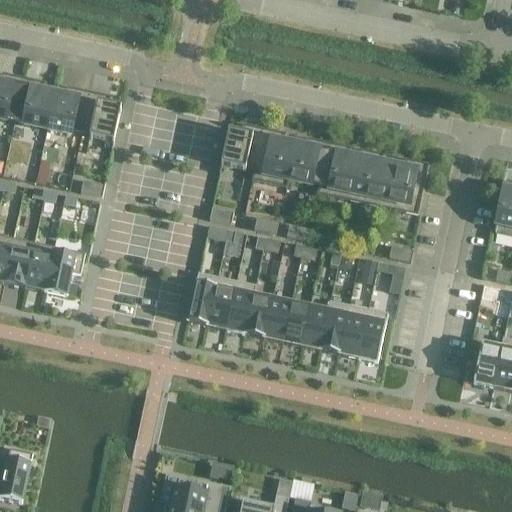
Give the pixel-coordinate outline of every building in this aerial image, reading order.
[(0,122),(15,126),(26,82),(1,77),(0,81),(0,122)] [(26,82),(15,126),(49,133),(57,98),(42,95),(44,86),(26,82)] [(57,98),(49,133),(70,137),(70,133),(83,136),(91,96),(66,91),(65,99),(57,98)] [(91,96),(83,136),(89,137),(88,141),(112,146),(120,111),(108,109),(109,100),(91,96)] [(416,219),(427,168),(404,163),(403,171),(380,167),(382,158),(359,153),(358,162),(348,160),(349,151),(306,142),(305,151),(282,146),(284,137),(241,128),(239,137),(227,134),(220,169),(244,174),(245,170),(253,172),(251,184),(286,191),(287,183),(318,190),(316,198),(416,219)] [(511,185),(504,184),(495,227),(493,238),(511,241),(511,185)] [(83,185),(80,197),(88,198),(90,186),(83,185)] [(13,197),(15,189),(3,186),(1,194),(13,197)] [(90,186),(88,198),(95,200),(97,188),(90,186)] [(97,188),(95,200),(102,201),(105,189),(97,188)] [(32,193),(31,201),(42,203),(44,195),(32,193)] [(54,206),(56,198),(44,195),(42,203),(54,206)] [(64,200),(63,208),(74,210),(76,202),(64,200)] [(208,224),(216,225),(218,213),(211,212),(208,224)] [(218,213),(216,225),(223,227),(225,215),(218,213)] [(225,215),(223,227),(230,229),(233,216),(225,215)] [(256,221),(253,233),(261,235),(263,223),(256,221)] [(263,223),(261,235),(268,237),(270,224),(263,223)] [(270,224),(268,237),(275,238),(278,226),(270,224)] [(289,228),(286,240),(293,242),(296,230),(289,228)] [(296,230),(293,242),(300,243),(303,231),(296,230)] [(303,231),(300,243),(308,245),(310,233),(303,231)] [(314,231),(311,245),(334,249),(337,235),(314,231)] [(219,232),(216,244),(224,246),(227,234),(219,232)] [(235,235),(227,234),(224,246),(232,247),(235,235)] [(224,246),(222,258),(230,260),(230,256),(238,258),(242,237),(235,235),(232,247),(224,246)] [(13,242),(0,239),(0,286),(3,287),(13,242)] [(256,240),(254,252),(262,254),(264,242),(256,240)] [(24,292),(33,247),(13,242),(3,287),(24,292)] [(272,243),(264,242),(262,254),(270,255),(272,243)] [(272,243),(270,255),(276,257),(279,245),(272,243)] [(54,251),(33,247),(24,292),(44,296),(54,251)] [(294,248),(291,260),(299,262),(302,250),(294,248)] [(310,251),(302,250),(299,262),(307,263),(310,251)] [(391,250),(388,262),(410,267),(412,254),(391,250)] [(66,301),(71,277),(79,279),(84,257),(54,251),(44,296),(66,301)] [(310,251),(307,263),(314,265),(316,253),(310,251)] [(331,256),(329,268),(337,269),(339,258),(340,258),(331,256)] [(337,269),(337,271),(349,273),(352,261),(339,258),(337,269)] [(365,263),(362,275),(375,277),(375,274),(377,266),(376,266),(365,263)] [(377,266),(375,274),(403,280),(404,271),(377,266)] [(496,273),(494,285),(507,287),(509,276),(496,273)] [(186,326),(206,331),(217,281),(197,277),(186,326)] [(235,285),(217,281),(206,331),(225,335),(235,285)] [(252,288),(235,285),(225,335),(244,339),(254,289),(252,288)] [(253,299),(255,289),(254,289),(244,339),(262,343),(271,302),(253,299)] [(484,292),(482,300),(502,305),(500,310),(508,312),(511,298),(484,292)] [(281,347),(290,306),(271,302),(262,343),(281,347)] [(328,305),(326,314),(309,310),(300,351),(319,355),(329,305),(328,305)] [(348,309),(329,305),(319,355),(338,359),(348,309)] [(309,310),(290,306),(281,347),(300,351),(309,310)] [(367,313),(348,309),(338,359),(356,363),(367,313)] [(376,367),(387,317),(367,313),(356,363),(376,367)] [(472,387),(492,391),(502,342),(501,341),(499,351),(480,347),(472,387)] [(511,383),(511,343),(502,342),(492,391),(510,395),(511,383)] [(0,460),(0,485),(1,486),(0,491),(0,502),(21,507),(32,457),(8,452),(6,462),(0,460)] [(211,466),(208,482),(216,483),(216,481),(230,484),(233,471),(211,466)] [(165,477),(159,505),(164,507),(163,511),(217,511),(223,489),(194,483),(165,477)] [(241,504),(239,511),(285,511),(288,502),(275,499),(272,511),(241,504)] [(294,503),(291,511),(308,511),(310,506),(294,503)]
